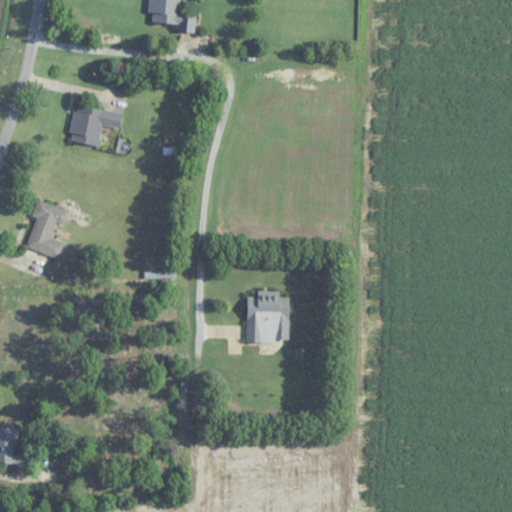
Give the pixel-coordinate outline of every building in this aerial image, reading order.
[(195,31),(196,13),(181,12),(182,0),(149,0),(149,12),(152,12),(151,21),(179,23),(178,30),(195,31)] [(98,145),(102,124),(120,127),(123,112),(76,103),(69,139),(98,145)] [(27,246),(59,257),(64,241),(52,237),(57,222),(65,224),(70,209),(38,199),(32,215),(37,217),(27,246)] [(290,292),(247,292),(247,341),(289,342),(290,292)] [(0,465),(20,465),(19,427),(0,427),(0,465)]
